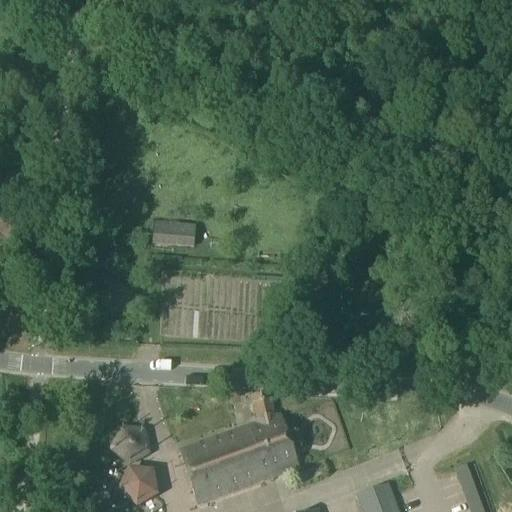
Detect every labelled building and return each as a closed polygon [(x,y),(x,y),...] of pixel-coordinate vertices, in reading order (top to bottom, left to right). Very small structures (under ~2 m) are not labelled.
[(193,249),(194,229),(154,227),(152,247),(193,249)] [(180,455),(198,506),(295,470),(278,421),(274,422),(270,402),(267,402),(266,395),(251,399),(256,428),(180,455)] [(142,442),(120,439),(110,459),(126,474),(146,463),(142,442)] [(151,481),(127,479),(119,498),(134,511),(138,511),(156,502),(151,481)] [(398,511),(389,487),(355,500),(360,511),(398,511)]
